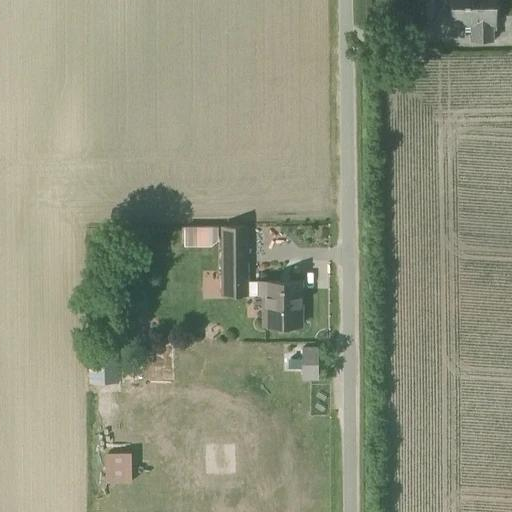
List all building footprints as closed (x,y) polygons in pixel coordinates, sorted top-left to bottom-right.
[(451,0),(452,23),(472,23),(473,40),(493,41),(492,24),(496,23),(495,0),(451,0)] [(224,295),(248,295),(247,281),(248,225),(224,226),(224,295)] [(302,325),(301,280),(247,281),(248,295),(265,294),(266,325),(302,325)] [(89,345),(89,382),(119,381),(118,344),(89,345)] [(325,357),(311,357),(310,368),(325,368),(325,362),(325,357)]
